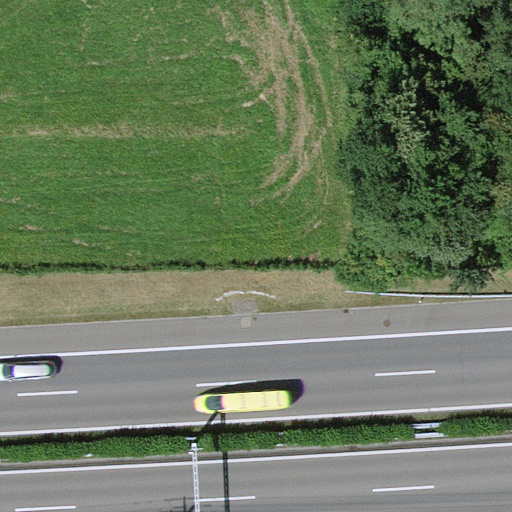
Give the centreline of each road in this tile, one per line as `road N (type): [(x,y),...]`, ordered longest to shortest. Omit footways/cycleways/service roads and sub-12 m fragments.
road 1 (motorway): [(511,371),(0,404)]
road 2 (motorway): [(57,511),(511,488)]
